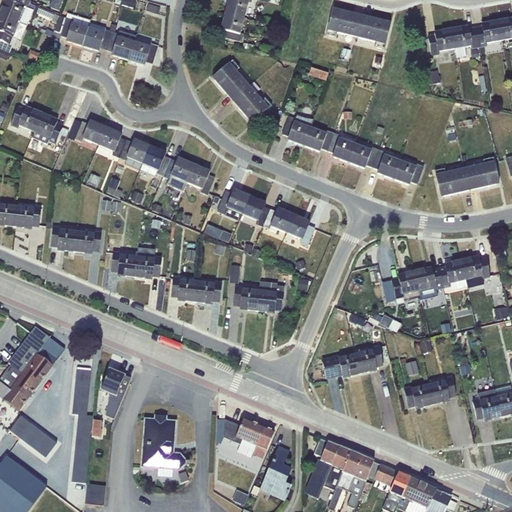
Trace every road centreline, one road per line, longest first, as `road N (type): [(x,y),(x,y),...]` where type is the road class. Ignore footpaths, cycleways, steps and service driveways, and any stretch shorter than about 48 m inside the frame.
road 1 (residential): [(292,372),(0,247)]
road 2 (tertiary): [(280,402),(0,284)]
road 3 (residential): [(366,208),(225,139),(186,94)]
road 4 (tertiary): [(479,486),(280,402)]
road 5 (residential): [(292,372),(366,208)]
road 6 (residential): [(58,60),(99,71),(141,115),(186,94)]
road 7 (residential): [(511,213),(459,223),(366,208)]
